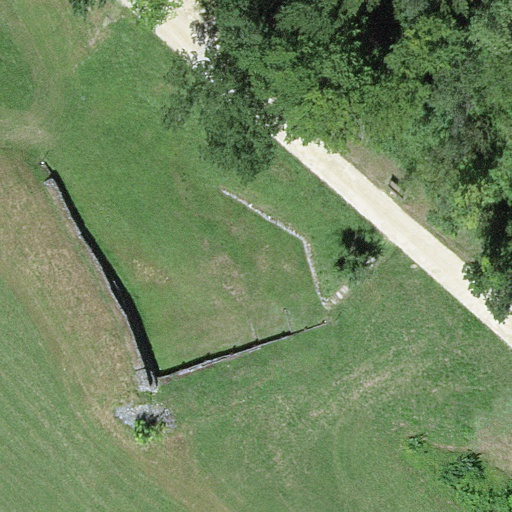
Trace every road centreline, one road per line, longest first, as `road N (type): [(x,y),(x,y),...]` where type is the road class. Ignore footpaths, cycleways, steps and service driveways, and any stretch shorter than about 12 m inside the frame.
road 1 (track): [(511,332),(396,221),(137,0)]
road 2 (track): [(0,12),(77,161),(313,303)]
